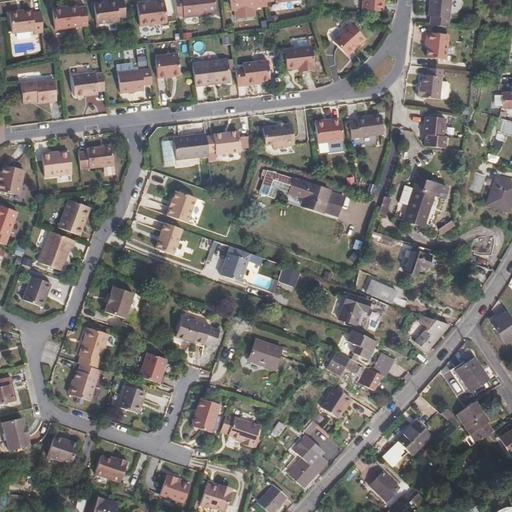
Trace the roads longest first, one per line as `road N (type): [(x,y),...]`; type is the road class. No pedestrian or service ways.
road 1 (residential): [(135,121),(336,93),(377,59),(402,23),(406,0)]
road 2 (residential): [(37,332),(33,373),(46,409),(162,449),(186,380)]
road 3 (residential): [(37,332),(73,317),(108,223),(141,164),(135,121)]
road 4 (residential): [(300,511),(467,325)]
road 5 (residential): [(0,138),(135,121)]
